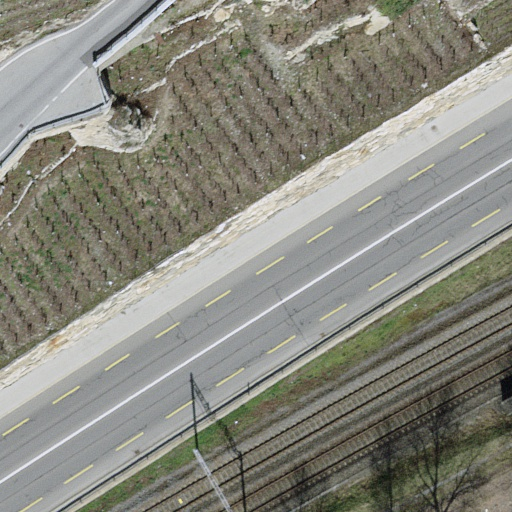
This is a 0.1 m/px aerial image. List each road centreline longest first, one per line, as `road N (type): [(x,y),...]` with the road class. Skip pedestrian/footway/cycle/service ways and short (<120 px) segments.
road 1 (primary): [(0,481),(511,159)]
road 2 (unclassified): [(0,130),(140,0)]
road 3 (track): [(511,446),(394,511)]
